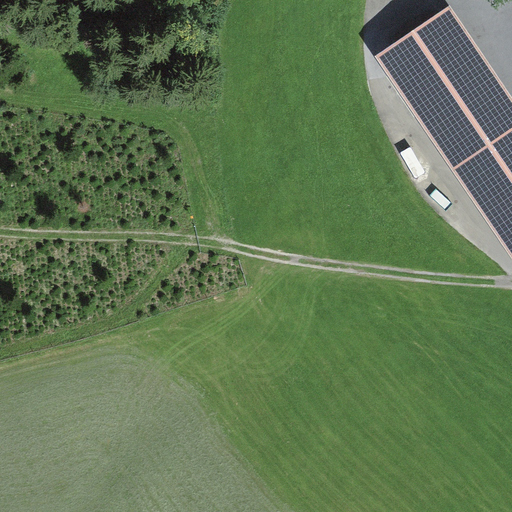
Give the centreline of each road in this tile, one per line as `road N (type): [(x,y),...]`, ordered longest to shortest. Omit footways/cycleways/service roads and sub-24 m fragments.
road 1 (track): [(0,92),(184,127),(219,244),(331,270),(511,286)]
road 2 (track): [(378,0),(372,67),(388,114),(434,190),(511,272)]
road 3 (track): [(0,361),(119,323),(152,293),(185,241),(219,244)]
road 4 (track): [(185,241),(0,232)]
